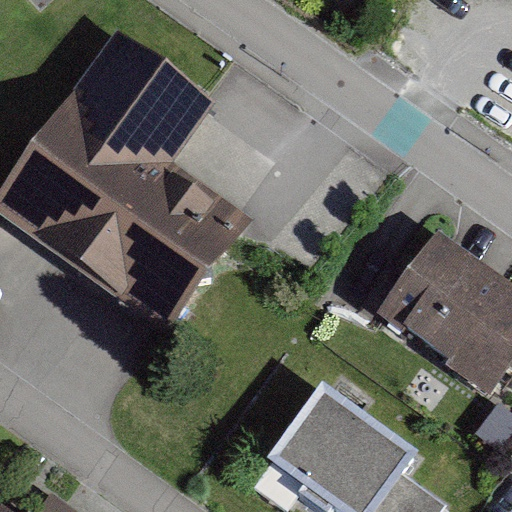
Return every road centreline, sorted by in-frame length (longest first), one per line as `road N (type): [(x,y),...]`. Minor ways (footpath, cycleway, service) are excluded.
road 1 (residential): [(511,202),(211,0)]
road 2 (residential): [(0,400),(157,511)]
